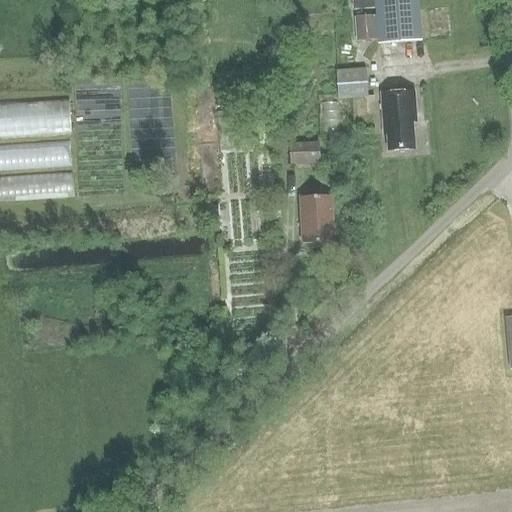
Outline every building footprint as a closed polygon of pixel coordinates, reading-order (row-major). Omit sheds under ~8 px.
[(420,0),(355,0),(357,8),(379,7),(381,42),(423,39),(420,0)] [(378,39),(376,15),(356,16),(358,40),(378,39)] [(340,98),(369,96),(367,70),(338,72),(340,98)] [(271,100),(270,87),(244,88),(245,101),(271,100)] [(418,121),(416,92),(382,94),(384,135),(388,134),(389,151),(416,149),(414,121),(418,121)] [(0,103),(0,134),(76,132),(74,100),(0,103)] [(0,145),(0,169),(74,166),(72,142),(0,145)] [(320,163),(319,143),(289,145),(290,165),(320,163)] [(0,175),(0,199),(77,197),(76,173),(0,175)] [(335,242),(332,196),(301,198),(303,243),(335,242)]
